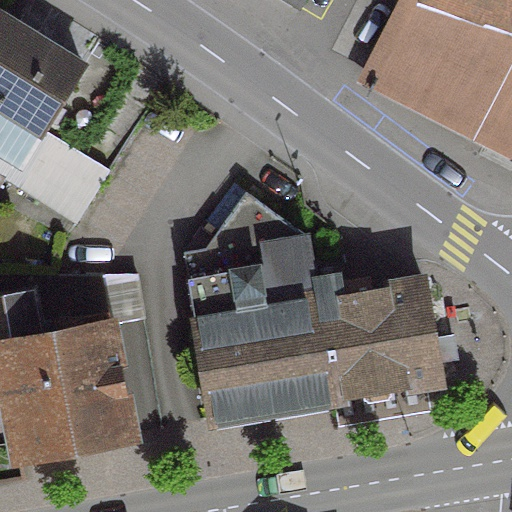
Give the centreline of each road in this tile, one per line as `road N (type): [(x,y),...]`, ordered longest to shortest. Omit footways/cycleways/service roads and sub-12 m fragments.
road 1 (residential): [(131,0),(511,277)]
road 2 (secondary): [(208,511),(481,464)]
